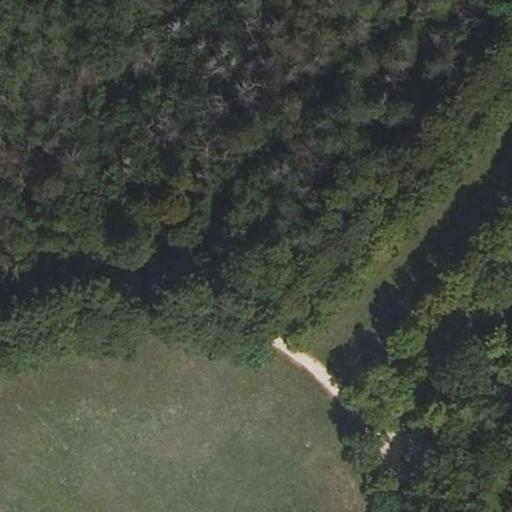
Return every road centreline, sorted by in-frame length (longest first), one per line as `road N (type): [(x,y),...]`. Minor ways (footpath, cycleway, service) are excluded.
road 1 (track): [(282,277),(105,243),(47,241),(0,255)]
road 2 (track): [(402,383),(282,277)]
road 3 (track): [(460,511),(453,478),(402,383)]
